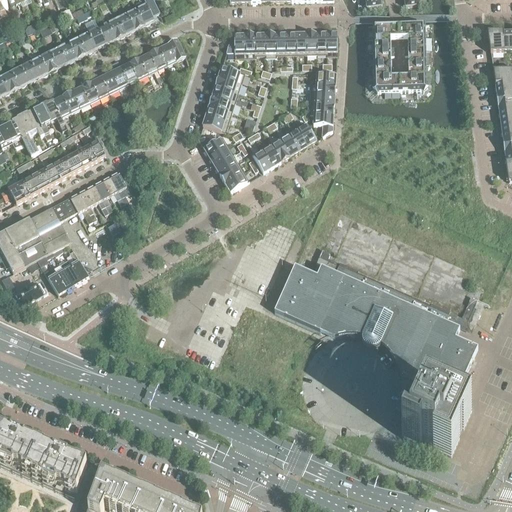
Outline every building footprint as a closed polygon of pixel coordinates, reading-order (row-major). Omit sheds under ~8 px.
[(17,0),(6,0),(8,2),(11,8),(15,6),(16,8),(21,6),(17,0)] [(146,7),(136,12),(144,28),(146,27),(148,28),(151,26),(151,25),(155,23),(152,18),(159,14),(152,0),(148,0),(144,2),(146,7)] [(380,0),(365,0),(367,11),(381,9),(380,0)] [(418,0),(404,0),(406,10),(420,8),(418,0)] [(65,24),(73,21),(69,12),(61,16),(65,24)] [(82,12),(72,16),(74,21),(77,20),(80,18),(84,16),(82,12)] [(132,13),(127,16),(135,33),(137,32),(138,33),(141,31),(142,30),(144,28),(136,12),(132,13)] [(127,16),(117,21),(125,38),(127,37),(129,37),(131,36),(132,35),(135,33),(127,16)] [(117,21),(108,26),(116,42),(121,40),(122,41),(125,39),(125,38),(117,21)] [(108,26),(98,31),(106,47),(111,45),(113,45),(115,44),(116,42),(108,26)] [(28,38),(39,33),(37,28),(33,27),(28,29),(26,33),(28,38)] [(403,27),(399,28),(399,41),(416,40),(425,40),(425,27),(412,27),(408,27),(403,27)] [(386,28),(373,28),(373,41),(383,41),(399,41),(399,28),(395,28),(390,28),(386,28)] [(53,36),(52,36),(50,30),(49,29),(40,34),(43,41),(53,36)] [(98,31),(88,35),(97,52),(101,50),(103,50),(105,49),(106,47),(98,31)] [(511,34),(501,35),(501,56),(511,55),(511,34)] [(88,35),(79,40),(87,57),(88,56),(90,57),(93,55),(94,53),(97,52),(88,35)] [(501,35),(488,35),(491,56),(501,56),(501,35)] [(317,59),(316,37),(316,36),(306,37),(307,59),(317,59)] [(327,58),(326,36),(316,37),(317,59),(327,58)] [(338,56),(337,36),(326,36),(327,58),(327,61),(337,61),(338,56)] [(277,59),(276,38),(276,37),(265,38),(266,60),(265,60),(265,62),(277,62),(277,59)] [(286,59),(286,37),(276,38),(277,59),(286,59)] [(297,59),(296,37),(286,37),(286,59),(297,59)] [(307,59),(306,37),(296,37),(297,59),(307,59)] [(246,62),(245,38),(234,38),(235,47),(230,47),(226,56),(227,56),(235,56),(235,63),(246,62)] [(256,60),(255,38),(245,38),(246,62),(256,62),(256,60)] [(266,60),(265,38),(255,38),(256,60),(265,60),(266,60)] [(7,50),(11,48),(15,47),(12,40),(4,43),(5,44),(7,50)] [(79,40),(69,45),(77,62),(79,61),(80,61),(83,60),(84,58),(87,57),(79,40)] [(416,47),(408,47),(408,50),(408,54),(426,54),(425,40),(416,40),(416,47)] [(373,41),(373,55),(391,55),(391,50),(391,47),(383,47),(383,41),(373,41)] [(177,44),(169,48),(177,65),(185,61),(186,61),(177,44)] [(69,45),(59,50),(68,67),(69,66),(71,66),(73,65),(74,63),(77,62),(69,45)] [(159,53),(167,70),(177,65),(169,48),(165,50),(163,49),(160,51),(159,53)] [(59,50),(50,54),(58,71),(63,69),(64,69),(67,68),(68,67),(59,50)] [(150,57),(149,57),(158,74),(167,70),(159,53),(156,54),(153,54),(150,56),(150,57)] [(50,54),(40,59),(49,76),(53,74),(55,74),(58,73),(58,71),(50,54)] [(426,54),(408,54),(408,59),(408,62),(416,62),(416,67),(426,66),(426,54)] [(391,55),(373,55),(374,68),(384,67),(384,62),(391,62),(391,59),(391,55)] [(140,61),(140,62),(148,79),(155,76),(157,81),(156,81),(159,86),(163,84),(158,74),(149,57),(145,59),(144,59),(140,61)] [(40,59),(30,64),(39,81),(43,79),(45,79),(48,77),(49,76),(40,59)] [(131,67),(130,67),(139,84),(148,79),(140,62),(136,64),(134,63),(131,65),(131,67)] [(30,64),(21,69),(29,86),(30,85),(32,85),(35,84),(36,82),(39,81),(30,64)] [(426,66),(416,67),(416,80),(417,94),(422,94),(423,95),(428,91),(426,89),(426,68),(426,66)] [(121,72),(120,72),(129,89),(139,84),(130,67),(127,69),(125,68),(122,70),(121,72)] [(374,91),(373,92),(378,97),(379,95),(384,95),(384,81),(384,67),(374,68),(374,69),(374,81),(374,90),(374,91)] [(21,69),(11,74),(20,90),(21,90),(23,90),(25,89),(26,87),(29,86),(21,69)] [(245,77),(239,75),(222,70),(219,80),(242,88),(245,78),(245,77)] [(115,73),(110,76),(119,93),(129,89),(120,72),(117,74),(115,73)] [(511,73),(494,74),(496,87),(511,84),(511,73)] [(11,74),(2,78),(10,95),(12,94),(13,95),(16,93),(17,92),(20,90),(11,74)] [(105,79),(101,81),(110,98),(119,93),(110,76),(106,78),(105,79)] [(336,88),(336,78),(314,77),(314,87),(336,88)] [(2,78),(0,79),(0,98),(1,100),(5,98),(7,98),(10,96),(10,95),(2,78)] [(239,97),(242,88),(219,80),(215,90),(216,90),(239,97)] [(394,80),(384,81),(384,95),(391,95),(400,95),(400,90),(400,86),(400,80),(394,80)] [(406,80),(400,80),(400,86),(400,90),(400,95),(409,95),(417,94),(416,80),(406,80)] [(96,84),(92,86),(100,103),(110,98),(101,81),(99,81),(96,82),(96,84)] [(511,84),(496,87),(497,97),(496,97),(496,98),(511,95),(511,84)] [(86,89),(82,91),(90,107),(100,103),(92,86),(91,85),(86,87),(86,89)] [(336,88),(314,87),(311,87),(311,97),(335,99),(336,89),(336,88)] [(76,94),(72,96),(81,112),(90,107),(82,91),(80,90),(77,92),(76,94)] [(235,107),(239,97),(216,90),(212,100),(235,107)] [(67,98),(63,100),(71,117),(81,112),(72,96),(70,95),(67,97),(67,98)] [(511,95),(496,98),(498,109),(511,107),(511,95)] [(334,109),(335,99),(311,97),(310,107),(334,109)] [(57,104),(54,105),(62,121),(71,117),(63,100),(61,100),(58,102),(57,104)] [(232,117),(235,107),(212,100),(209,109),(232,117)] [(50,106),(43,109),(51,126),(57,123),(62,135),(63,135),(67,133),(64,125),(62,121),(54,105),(51,107),(50,106)] [(334,109),(310,107),(309,118),(314,118),(334,120),(334,119),(334,109)] [(511,107),(498,109),(498,110),(499,110),(500,121),(511,118),(511,107)] [(38,114),(34,115),(46,138),(48,144),(52,142),(46,129),(51,126),(43,109),(38,111),(38,114)] [(113,114),(110,109),(104,111),(107,117),(113,114)] [(229,126),(232,117),(209,109),(206,119),(229,126)] [(18,122),(14,125),(14,126),(24,146),(30,157),(31,161),(39,156),(32,140),(39,137),(41,141),(46,138),(34,115),(30,118),(27,117),(19,121),(18,122)] [(333,134),(334,120),(314,118),(313,129),(323,129),(323,140),(323,141),(333,135),(333,134)] [(511,118),(500,121),(502,132),(511,130),(511,118)] [(226,137),(229,126),(206,119),(203,129),(226,137)] [(9,126),(3,129),(12,145),(15,151),(24,146),(14,126),(10,128),(9,126)] [(317,144),(305,126),(296,131),(308,150),(317,144)] [(0,147),(2,150),(12,145),(3,129),(0,130),(0,147)] [(92,134),(90,130),(83,134),(85,138),(92,134)] [(511,130),(502,132),(503,143),(511,141),(511,130)] [(308,150),(296,131),(288,137),(299,155),(308,150)] [(299,155),(288,137),(279,142),(290,161),(299,155)] [(77,142),(75,138),(68,142),(70,147),(77,142)] [(209,161),(228,150),(223,141),(212,147),(209,142),(209,141),(199,143),(209,161)] [(511,141),(503,143),(504,155),(511,153),(511,141)] [(63,151),(70,147),(68,142),(61,147),(63,151)] [(290,161),(279,142),(270,147),(281,166),(282,166),(290,161)] [(86,150),(95,165),(106,159),(101,150),(102,149),(102,147),(102,146),(101,144),(99,144),(98,144),(86,150)] [(281,166),(270,147),(261,152),(273,171),(281,166)] [(95,165),(86,150),(75,156),(84,171),(95,165)] [(215,170),(233,158),(228,150),(209,161),(215,170)] [(56,155),(53,151),(46,155),(49,159),(56,155)] [(273,171),(261,152),(252,158),(264,177),(273,171)] [(41,163),(49,159),(46,155),(39,159),(41,163)] [(84,171),(75,156),(64,162),(72,177),(84,171)] [(220,178),(239,167),(233,158),(215,170),(220,178)] [(64,162),(53,168),(61,183),(72,177),(64,162)] [(34,168),(31,163),(24,168),(27,172),(34,168)] [(225,187),(244,176),(239,167),(220,178),(220,179),(225,187)] [(20,176),(27,172),(24,168),(17,172),(20,176)] [(61,183),(53,168),(42,174),(50,189),(61,183)] [(50,189),(42,174),(31,180),(39,195),(50,189)] [(118,175),(110,180),(125,208),(129,206),(126,199),(130,197),(124,187),(119,176),(118,175)] [(231,196),(250,185),(244,176),(225,187),(231,196)] [(31,180),(19,186),(28,201),(39,195),(31,180)] [(110,180),(102,184),(111,200),(115,198),(121,210),(125,208),(110,180)] [(102,184),(94,188),(109,216),(113,214),(107,202),(111,200),(102,184)] [(28,201),(19,186),(8,192),(11,197),(13,201),(17,208),(28,201)] [(94,188),(86,193),(95,208),(98,207),(105,219),(109,216),(94,188)] [(11,197),(8,192),(1,196),(4,200),(11,197)] [(86,193),(78,197),(93,225),(97,223),(91,211),(95,208),(86,193)] [(13,201),(11,197),(4,200),(6,205),(13,201)] [(78,197),(70,201),(78,216),(78,217),(82,215),(89,227),(93,225),(78,197)] [(53,210),(0,238),(0,251),(14,277),(37,264),(45,260),(53,256),(61,251),(67,249),(69,247),(71,246),(60,225),(78,216),(70,201),(69,202),(53,211),(53,210)] [(113,239),(116,237),(119,236),(120,235),(116,227),(109,231),(113,239)] [(61,251),(53,256),(55,259),(55,260),(63,255),(61,251)] [(294,267),(273,314),(321,336),(335,342),(335,341),(336,341),(338,340),(339,340),(341,340),(342,339),(344,339),(345,339),(347,339),(348,338),(350,338),(351,338),(353,338),(354,338),(362,339),(362,340),(362,341),(362,342),(362,343),(362,344),(363,344),(363,345),(363,346),(364,347),(364,348),(365,349),(366,349),(366,350),(367,350),(368,351),(369,351),(370,351),(370,352),(371,352),(372,352),(373,352),(374,352),(375,352),(376,351),(377,351),(378,350),(379,350),(379,349),(380,349),(380,348),(381,348),(387,353),(388,354),(389,355),(390,356),(391,357),(392,358),(393,360),(394,361),(394,362),(395,363),(396,365),(396,366),(397,367),(398,369),(398,370),(399,372),(399,373),(400,374),(400,376),(400,377),(401,379),(401,380),(446,397),(448,393),(457,397),(479,349),(457,339),(460,332),(471,337),(485,307),(471,301),(462,321),(328,262),(330,258),(326,255),(322,253),(316,268),(319,269),(316,277),(294,267)] [(74,256),(69,258),(74,266),(71,268),(82,286),(89,281),(74,256)] [(63,264),(59,266),(61,269),(74,290),(82,286),(71,268),(68,264),(64,266),(63,264)] [(28,271),(31,276),(39,271),(36,266),(28,271)] [(44,268),(41,270),(44,275),(44,276),(59,299),(66,295),(53,274),(50,276),(48,273),(47,274),(44,268)] [(61,269),(53,274),(66,295),(74,290),(61,269)] [(15,289),(9,279),(2,283),(7,293),(15,289)] [(37,288),(16,300),(17,302),(16,304),(19,310),(21,310),(23,311),(30,307),(31,308),(36,304),(44,299),(48,296),(45,290),(40,293),(37,288)] [(397,408),(394,416),(410,423),(402,441),(420,449),(423,443),(434,449),(433,451),(451,460),(455,451),(459,441),(458,441),(460,435),(462,431),(464,432),(467,424),(472,414),(453,406),(453,408),(443,404),(444,402),(446,397),(401,380),(401,382),(401,383),(401,385),(401,386),(402,387),(402,389),(401,390),(401,392),(401,393),(401,395),(401,397),(400,398),(400,400),(400,401),(399,402),(399,404),(398,405),(398,407),(397,408)] [(88,471),(2,433),(0,437),(0,469),(76,503),(88,471)] [(179,511),(102,478),(98,491),(89,511),(179,511)]
